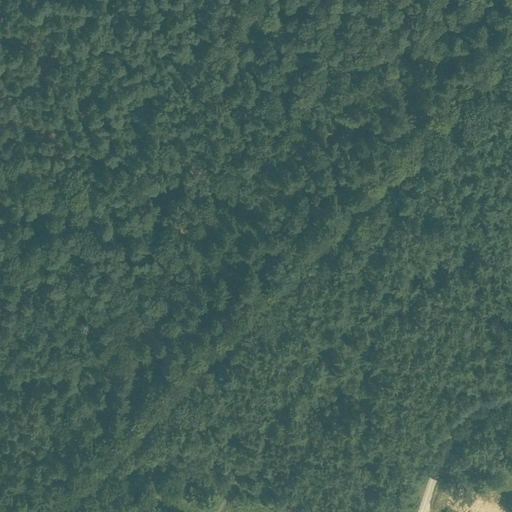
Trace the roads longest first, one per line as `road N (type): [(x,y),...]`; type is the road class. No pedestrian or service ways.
road 1 (unknown): [(12,511),(346,168),(511,22)]
road 2 (track): [(126,435),(511,44)]
